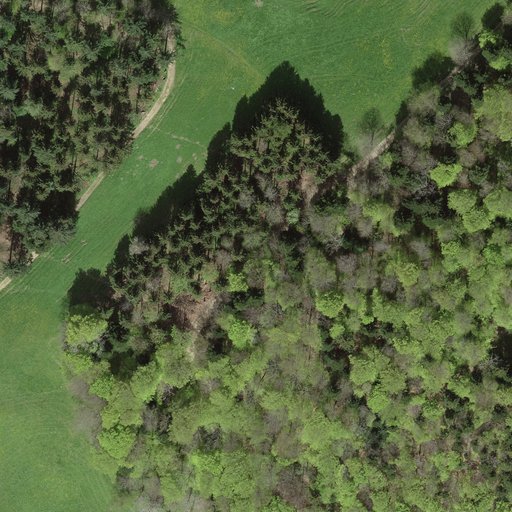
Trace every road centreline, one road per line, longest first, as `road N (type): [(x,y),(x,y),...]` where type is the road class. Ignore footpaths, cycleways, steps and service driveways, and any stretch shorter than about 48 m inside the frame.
road 1 (track): [(297,511),(193,365),(189,344),(237,274),(351,170)]
road 2 (track): [(351,170),(314,330),(321,358),(387,404),(419,405),(511,329)]
road 3 (track): [(0,284),(140,127),(175,68),(174,22)]
road 4 (track): [(351,170),(511,17)]
road 5 (track): [(387,404),(468,477),(511,503)]
